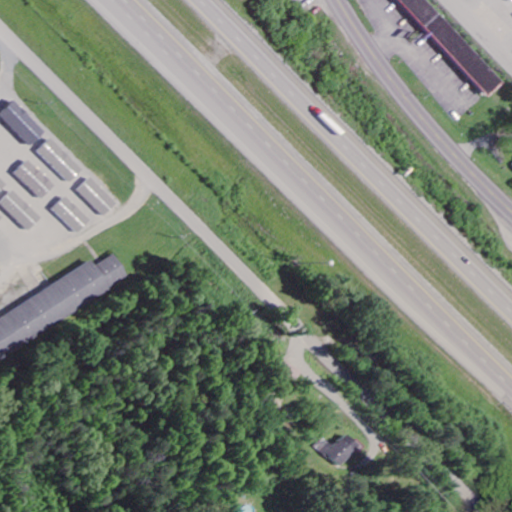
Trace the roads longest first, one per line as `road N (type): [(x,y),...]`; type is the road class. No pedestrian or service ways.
road 1 (residential): [(484,511),(0,27)]
road 2 (motorway): [(131,0),(511,381)]
road 3 (motorway): [(511,319),(193,0)]
road 4 (primary): [(511,211),(420,112),(339,0)]
